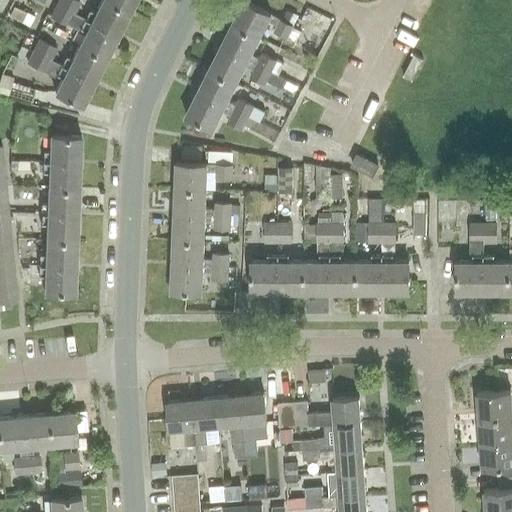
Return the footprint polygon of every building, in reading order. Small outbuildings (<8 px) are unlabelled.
[(56,0),(55,3),(74,13),(80,2),(77,0),(56,0)] [(118,35),(129,12),(105,0),(100,0),(95,12),(89,9),(84,18),(118,35)] [(105,0),(129,12),(135,0),(105,0)] [(293,38),(297,29),(293,27),(293,26),(243,0),(231,24),(259,38),(268,21),(277,26),(274,32),(287,38),(288,35),(293,38)] [(84,18),(74,13),(55,3),(48,17),(77,32),(79,29),(85,32),(79,44),(106,58),(118,35),(84,18)] [(34,15),(14,5),(9,15),(30,24),(34,15)] [(277,75),(283,64),(263,54),(260,59),(251,54),(259,38),(231,24),(220,46),(270,72),(277,75)] [(32,49),(51,59),(57,48),(38,38),(32,49)] [(94,81),(106,58),(79,44),(71,59),(65,55),(61,64),(94,81)] [(252,76),(264,83),(270,72),(220,46),(208,68),(236,83),(245,66),(254,71),(252,76)] [(54,78),(55,75),(61,78),(55,91),(82,105),(94,81),(61,64),(61,65),(51,60),(51,59),(32,49),(25,64),(44,73),(54,78)] [(414,54),(402,76),(412,81),(423,59),(414,54)] [(228,99),(236,83),(208,68),(197,91),(247,116),(253,106),(240,99),(237,104),(228,99)] [(0,78),(0,91),(7,93),(7,95),(30,102),(34,88),(11,81),(13,75),(2,72),(0,78)] [(241,128),(247,116),(197,91),(185,114),(213,128),(222,111),(231,116),(228,122),(241,128)] [(253,106),(247,116),(258,122),(264,111),(253,106)] [(42,161),(80,162),(81,135),(50,134),(49,150),(43,149),(42,161)] [(373,175),(378,165),(357,155),(352,165),(373,175)] [(78,188),(80,162),(42,161),(42,171),(48,172),(48,187),(78,188)] [(175,189),(205,190),(206,170),(216,171),(216,177),(231,178),(232,165),(207,164),(176,162),(175,189)] [(277,191),(292,191),(292,167),(277,167),(277,191)] [(0,200),(8,199),(6,173),(0,173),(0,200)] [(77,214),(78,188),(48,187),(47,202),(40,201),(40,212),(77,214)] [(205,208),(205,190),(175,189),(174,214),(230,216),(230,203),(215,202),(215,209),(205,208)] [(0,226),(11,225),(8,199),(0,200),(0,226)] [(342,256),(343,211),(332,211),(332,221),(330,221),(330,291),(356,291),(356,261),(341,261),(341,256),(342,256)] [(76,240),(77,214),(40,212),(39,224),(46,224),(45,238),(76,240)] [(229,229),(230,216),(174,214),(173,239),(203,240),(204,221),(215,222),(214,229),(229,229)] [(278,242),(278,221),(265,221),(264,242),(278,242)] [(278,221),(278,242),(291,243),(291,221),(278,221)] [(304,260),(304,291),(330,291),(330,221),(316,221),(316,242),(316,255),(319,255),(319,260),(304,260)] [(369,242),(382,242),(382,221),(369,221),(369,242)] [(382,221),(382,242),(382,255),(382,291),(409,291),(409,260),(393,261),(393,255),(394,255),(394,242),(396,242),(396,221),(382,221)] [(456,291),(482,291),(482,255),(482,243),(482,222),(469,222),(468,257),(473,257),(473,261),(456,260),(456,291)] [(496,222),(482,222),(482,243),(496,243),(496,222)] [(0,230),(2,252),(13,251),(11,225),(0,226),(0,230)] [(38,264),(75,266),(76,240),(45,238),(45,253),(38,253),(38,264)] [(202,259),(203,240),(173,239),(171,264),(227,267),(228,254),(213,253),(213,259),(202,259)] [(5,278),(15,277),(13,251),(2,252),(5,278)] [(251,291),(278,291),(278,255),(268,255),(268,261),(251,261),(251,291)] [(304,291),(304,260),(289,260),(289,255),(278,255),(278,291),(304,291)] [(356,261),(356,291),(382,291),(382,255),(371,255),(371,261),(356,261)] [(482,291),(509,291),(509,261),(495,261),(495,255),(482,255),(482,291)] [(75,266),(38,264),(38,265),(31,265),(30,275),(44,275),(43,291),(74,292),(75,266)] [(227,280),(227,267),(171,264),(170,291),(201,292),(202,272),(212,273),(212,279),(227,280)] [(15,277),(5,278),(7,303),(18,303),(15,277)] [(478,418),(511,416),(511,415),(511,402),(511,403),(510,390),(476,392),(478,418)] [(240,395),(243,425),(266,423),(264,393),(240,395)] [(242,425),(243,425),(240,395),(216,397),(219,426),(229,426),(231,441),(233,441),(234,457),(245,456),(244,439),(242,425)] [(206,428),(219,426),(216,397),(192,399),(195,443),(196,460),(207,459),(206,443),(207,443),(206,428)] [(361,420),(360,397),(332,399),(333,410),(308,412),(307,400),(295,401),(297,427),(309,426),(308,424),(323,423),(361,420)] [(185,444),(195,443),(192,399),(168,401),(170,430),(184,429),(185,444)] [(292,427),(297,427),(295,401),(278,402),(279,428),(292,427)] [(46,413),(49,444),(68,442),(69,452),(63,453),(65,468),(77,467),(74,440),(75,441),(73,410),(46,413)] [(31,445),(49,444),(46,413),(21,415),(26,472),(40,470),(38,455),(32,456),(31,445)] [(15,473),(26,472),(21,415),(0,416),(0,448),(19,447),(19,457),(13,458),(15,473)] [(478,418),(480,443),(511,440),(511,416),(478,418)] [(335,448),(363,447),(361,420),(323,423),(324,435),(319,436),(319,438),(295,440),(292,442),(293,449),(302,449),(302,451),(335,448)] [(293,440),(292,427),(279,428),(280,441),(293,440)] [(497,467),(498,478),(511,477),(511,440),(480,443),(482,468),(497,467)] [(337,472),(365,470),(363,447),(335,448),(302,451),(302,460),(327,458),(328,464),(336,463),(337,472)] [(166,475),(164,458),(151,459),(153,476),(166,475)] [(286,475),(299,474),(298,461),(285,462),(286,475)] [(81,486),(80,470),(56,472),(58,488),(81,486)] [(338,495),(366,493),(365,470),(337,472),(338,495)] [(174,493),(200,492),(198,474),(173,476),(174,493)] [(483,490),(484,511),(511,511),(511,477),(498,478),(499,489),(483,490)] [(305,497),(323,496),(322,486),(304,487),(305,497)] [(175,505),(200,503),(200,492),(174,493),(175,505)] [(339,505),(339,511),(367,511),(366,493),(338,495),(323,496),(305,497),(306,508),(339,505)] [(81,511),(81,496),(50,498),(51,511),(50,511),(81,511)] [(175,511),(201,511),(200,503),(175,505),(175,511)] [(263,511),(262,503),(238,505),(238,511),(263,511)]
